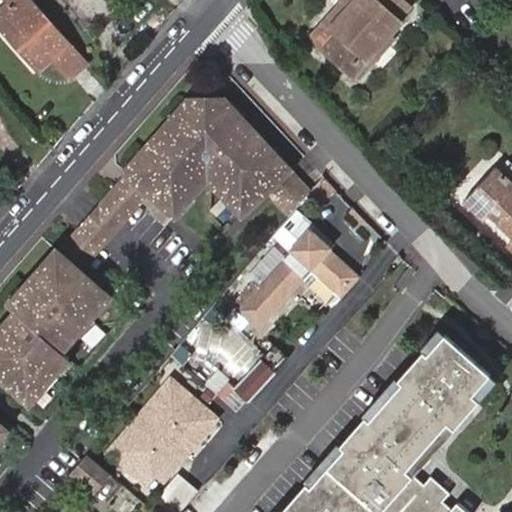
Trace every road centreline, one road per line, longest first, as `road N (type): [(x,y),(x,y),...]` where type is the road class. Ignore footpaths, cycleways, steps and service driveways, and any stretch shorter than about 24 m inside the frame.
road 1 (residential): [(232,0),(234,33),(409,233),(511,327)]
road 2 (residential): [(0,259),(229,0)]
